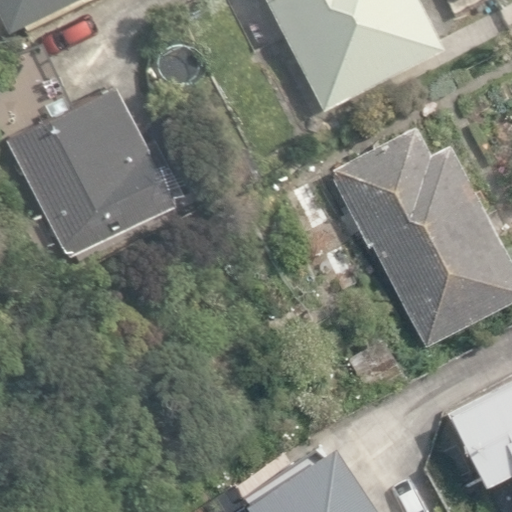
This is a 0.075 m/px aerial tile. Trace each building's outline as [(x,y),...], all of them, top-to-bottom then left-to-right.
[(0,0),(0,25),(3,32),(65,0),(0,0)] [(264,0),(321,109),(448,44),(425,0),(264,0)] [(5,135),(66,256),(174,201),(112,81),(5,135)] [(375,238),(428,340),(511,297),(511,255),(452,140),(434,149),(419,121),(336,164),(339,169),(336,171),(371,240),(375,238)] [(352,354),(375,395),(409,376),(387,335),(352,354)] [(511,511),(511,378),(457,407),(492,476),(511,465),(511,511)] [(388,511),(341,439),(248,500),(237,483),(192,511),(388,511)]
